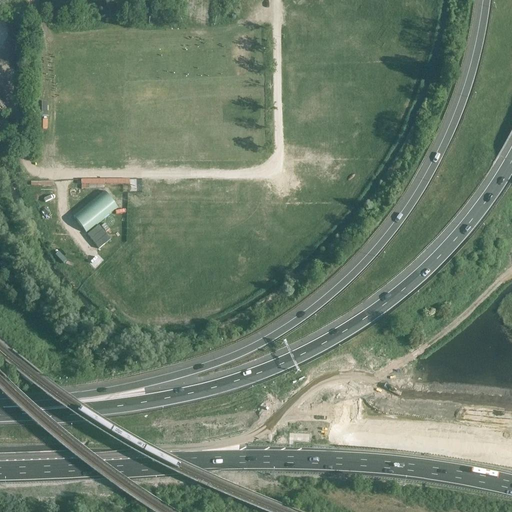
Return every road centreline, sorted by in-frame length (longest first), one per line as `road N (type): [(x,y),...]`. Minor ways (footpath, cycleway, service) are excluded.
road 1 (motorway): [(486,0),(455,122),(433,166),(363,266),(312,311),(225,360),(2,415)]
road 2 (motorway): [(511,160),(465,228),(410,285),(310,351),(179,396),(2,415)]
road 3 (motorway): [(511,437),(270,441),(171,463)]
road 4 (motorway): [(511,486),(349,463),(171,463)]
road 5 (motorway): [(171,463),(0,469)]
